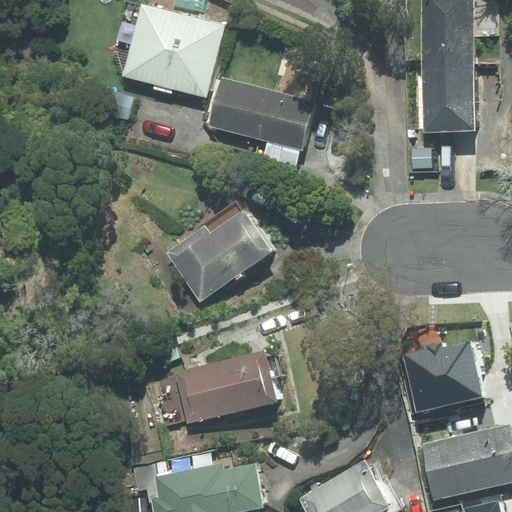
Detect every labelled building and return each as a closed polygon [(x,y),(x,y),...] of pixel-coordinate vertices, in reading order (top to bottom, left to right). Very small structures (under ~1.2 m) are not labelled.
[(429,0),(435,130),(491,130),(486,0),(429,0)] [(219,98),(238,25),(150,3),(131,79),(219,98)] [(335,98),(230,75),(218,129),(323,153),(335,98)] [(209,298),(293,244),(264,199),(180,253),(209,298)] [(471,340),(405,358),(418,413),(485,398),(471,340)] [(285,344),(183,368),(197,426),(299,402),(285,344)] [(433,505),(511,488),(511,423),(421,444),(433,505)] [(232,511),(282,501),(272,455),(234,463),(232,455),(158,471),(163,493),(156,495),(159,511),(232,511)] [(376,455),(304,496),(312,511),(397,511),(406,507),(376,455)]
